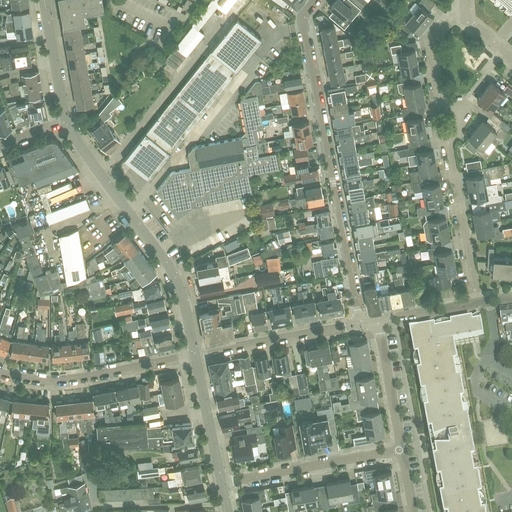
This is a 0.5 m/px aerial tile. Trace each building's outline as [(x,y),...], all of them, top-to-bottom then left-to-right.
[(58,0),(63,26),(80,23),(85,22),(84,12),(98,10),(98,13),(104,12),(102,0),(58,0)] [(187,9),(192,0),(191,0),(185,0),(182,7),(187,9)] [(210,0),(216,5),(226,12),(235,0),(210,0)] [(274,0),(283,7),(288,1),(296,8),(303,0),(274,0)] [(335,0),(330,7),(333,10),(328,15),(339,24),(344,19),(347,14),(353,19),(361,9),(352,2),(349,7),(340,0),(335,0)] [(428,12),(432,7),(435,3),(432,0),(421,0),(418,4),(415,1),(408,10),(413,14),(426,25),(433,17),(428,12)] [(511,0),(496,0),(510,11),(511,7),(511,0)] [(5,26),(31,23),(30,10),(14,12),(15,19),(5,21),(5,26)] [(419,34),(426,25),(413,14),(406,22),(404,21),(400,25),(410,33),(413,29),(419,34)] [(149,180),(156,172),(261,40),(235,20),(124,160),(149,180)] [(324,42),(337,40),(334,26),(331,26),(330,22),(322,24),(323,28),(321,28),(324,42)] [(17,37),(23,36),(33,35),(31,23),(5,26),(6,32),(16,31),(17,37)] [(65,36),(81,34),(80,23),(63,26),(65,36)] [(162,67),(171,74),(204,34),(193,25),(163,61),(166,63),(162,67)] [(363,38),(367,34),(362,30),(358,34),(358,35),(363,38)] [(67,46),(83,44),(81,34),(65,36),(67,46)] [(337,40),(324,42),(326,55),(339,53),(338,46),(344,45),(344,44),(351,42),(350,37),(343,38),(337,40)] [(68,57),(85,54),(83,44),(67,46),(68,57)] [(406,45),(400,46),(400,44),(390,46),(392,54),(397,53),(399,63),(417,60),(415,49),(407,51),(406,45)] [(370,45),(362,47),(363,56),(372,54),(370,45)] [(0,67),(31,63),(30,54),(31,53),(31,50),(29,48),(29,47),(15,49),(15,46),(0,47),(0,67)] [(329,69),(342,67),(339,53),(326,55),(329,69)] [(70,67),(87,64),(85,54),(68,57),(70,67)] [(400,80),(412,78),(411,72),(419,71),(417,60),(399,63),(401,74),(399,74),(400,80)] [(72,77),(88,74),(87,64),(70,67),(72,77)] [(343,72),(342,67),(329,69),(332,83),(346,80),(347,79),(346,73),(345,72),(343,72)] [(41,83),(39,71),(33,72),(22,74),(24,86),(41,83)] [(356,83),(366,81),(367,81),(365,73),(354,75),(356,83)] [(74,87),(90,84),(88,74),(72,77),(74,87)] [(270,93),(276,92),(275,91),(287,89),(287,88),(302,85),(301,82),(302,81),(302,77),(300,76),(300,75),(284,78),(285,82),(269,85),(270,93)] [(10,76),(0,78),(0,84),(8,83),(9,89),(19,87),(18,83),(18,81),(11,82),(10,76)] [(406,97),(423,94),(421,83),(414,84),(412,78),(400,80),(400,82),(397,83),(398,91),(402,94),(405,93),(406,97)] [(375,79),(367,81),(366,81),(367,87),(377,86),(375,79)] [(257,96),(263,95),(260,81),(255,83),(247,93),(247,97),(257,96)] [(491,82),(484,91),(498,103),(507,93),(511,97),(511,89),(511,88),(506,85),(503,89),(503,88),(501,90),(491,82)] [(26,98),(43,95),(41,83),(24,86),(26,98)] [(75,97),(92,94),(90,84),(74,87),(75,97)] [(329,102),(348,98),(347,91),(356,90),(355,85),(349,86),(349,85),(345,86),(345,87),(327,90),(329,102)] [(9,89),(10,95),(20,93),(20,90),(19,87),(9,89)] [(290,102),(304,99),(302,89),(279,93),(281,104),(290,102)] [(491,111),(498,103),(484,91),(477,99),(491,111)] [(92,94),(75,97),(77,107),(93,104),(92,94)] [(111,115),(109,112),(122,102),(115,94),(98,115),(99,116),(96,118),(98,120),(87,128),(100,145),(106,153),(120,143),(114,135),(103,121),(111,115)] [(402,115),(415,112),(413,107),(425,104),(423,94),(406,97),(408,107),(401,109),(402,115)] [(260,115),(259,105),(257,96),(247,97),(242,98),(240,100),(246,132),(256,130),(256,129),(262,128),(263,128),(261,120),(274,118),(273,113),(260,115)] [(13,118),(16,127),(31,121),(31,122),(45,116),(47,114),(44,97),(34,99),(25,101),(26,107),(20,109),(18,103),(8,106),(13,118)] [(331,113),(360,108),(359,104),(350,106),(348,98),(329,102),(331,113)] [(283,114),(289,113),(306,110),(304,99),(290,102),(291,107),(282,109),(283,114)] [(360,108),(331,113),(333,125),(353,122),(351,114),(365,112),(365,107),(360,108)] [(0,133),(12,129),(4,108),(0,109),(0,133)] [(408,131),(425,128),(423,117),(416,118),(415,112),(402,115),(403,121),(406,120),(408,131)] [(502,120),(493,112),(489,117),(497,124),(499,125),(502,120)] [(482,120),(475,129),(490,141),(494,136),(497,138),(502,138),(502,137),(507,132),(499,125),(497,124),(493,129),(485,122),(482,120)] [(295,135),(310,132),(308,121),(289,125),(290,129),(293,129),(295,135)] [(364,129),(361,130),(360,123),(353,125),(353,123),(334,127),(336,139),(365,133),(364,129)] [(258,143),(265,141),(262,128),(256,129),(256,130),(258,143)] [(408,148),(421,146),(420,140),(427,139),(425,128),(408,131),(410,142),(407,142),(408,148)] [(483,149),(490,141),(475,129),(468,137),(479,146),(475,151),(485,159),(489,154),(483,149)] [(255,143),(258,143),(256,130),(246,132),(247,136),(193,147),(187,154),(190,169),(258,156),(255,143)] [(310,132),(295,135),(296,141),(292,142),(293,147),(312,143),(310,132)] [(357,147),(356,141),(372,138),(371,132),(365,133),(336,139),(338,150),(357,147)] [(379,139),(379,143),(384,142),(387,142),(386,139),(385,133),(378,134),(379,139)] [(79,171),(80,171),(73,162),(57,140),(52,139),(5,157),(15,184),(33,177),(37,186),(78,171),(79,171)] [(258,156),(270,153),(267,141),(265,141),(258,143),(255,143),(258,156)] [(387,150),(386,142),(379,143),(380,151),(387,150)] [(418,164),(435,160),(433,149),(422,152),(421,146),(408,148),(398,150),(400,157),(416,154),(418,164)] [(306,147),(294,149),(296,162),(308,159),(306,147)] [(374,150),(359,153),(357,147),(338,150),(341,162),(372,156),(375,156),(374,150)] [(178,218),(194,206),(253,195),(249,175),(279,169),(276,152),(270,153),(258,156),(190,169),(171,173),(157,190),(178,218)] [(362,170),(361,165),(373,163),(372,156),(341,162),(343,174),(362,170)] [(411,182),(431,178),(430,173),(437,171),(435,160),(418,164),(419,170),(409,172),(411,182)] [(480,161),(466,164),(467,171),(478,168),(481,168),(480,161)] [(285,184),(319,178),(317,166),(309,167),(308,162),(294,165),(296,175),(284,177),(285,184)] [(484,180),(498,177),(497,171),(504,170),(503,164),(481,168),(478,168),(479,174),(466,177),(468,189),(485,186),(484,180)] [(9,169),(5,170),(4,167),(2,168),(1,167),(0,167),(0,186),(9,183),(11,186),(15,185),(9,169)] [(386,168),(383,169),(386,180),(390,179),(392,179),(390,170),(390,168),(386,168)] [(345,188),(374,182),(373,178),(364,180),(362,172),(343,176),(345,188)] [(424,197),(441,194),(439,183),(432,184),(431,178),(411,182),(413,192),(423,191),(424,197)] [(295,197),(322,192),(320,182),(296,186),(297,191),(294,192),(295,197)] [(348,199),(367,196),(365,188),(374,187),(374,182),(345,188),(348,199)] [(485,204),(497,202),(506,200),(505,193),(498,195),(497,189),(496,184),(490,184),(485,186),(468,189),(471,200),(484,198),(485,204)] [(303,206),(308,206),(324,203),(322,192),(295,197),(296,198),(289,199),(290,204),(302,202),(303,206)] [(367,195),(367,196),(348,199),(350,211),(374,206),(375,206),(373,194),(367,195)] [(418,215),(425,214),(437,212),(436,206),(444,205),(442,199),(444,199),(443,194),(442,195),(441,194),(424,197),(426,206),(418,207),(417,209),(418,215)] [(261,204),(262,202),(262,198),(259,197),(256,197),(254,200),(255,203),(257,205),(261,204)] [(85,199),(75,203),(78,211),(89,207),(85,199)] [(396,202),(391,203),(393,215),(399,214),(396,202)] [(475,224),(492,221),(491,215),(499,213),(497,202),(485,204),(486,210),(473,212),(475,224)] [(259,219),(266,217),(274,216),(272,204),(257,207),(259,219)] [(350,211),(352,223),(377,218),(374,206),(350,211)] [(299,228),(331,222),(329,211),(314,214),(316,220),(298,223),(299,228)] [(425,232),(448,227),(446,216),(438,218),(437,212),(425,214),(426,220),(423,224),(425,232)] [(28,220),(27,215),(2,224),(4,229),(28,220)] [(257,219),(261,236),(269,234),(266,217),(257,219)] [(33,232),(28,220),(14,225),(19,238),(33,232)] [(355,236),(383,231),(382,227),(373,229),(371,221),(352,225),(355,236)] [(492,221),(475,224),(477,236),(490,233),(492,239),(504,237),(503,231),(497,232),(496,226),(493,227),(492,221)] [(331,222),(299,228),(300,233),(317,229),(318,235),(333,232),(331,222)] [(431,248),(443,245),(442,240),(450,238),(448,227),(425,232),(426,239),(430,242),(431,248)] [(16,233),(11,228),(7,233),(11,238),(16,233)] [(59,236),(67,285),(86,277),(78,229),(59,236)] [(357,248),(376,244),(374,237),(384,236),(383,231),(355,236),(357,248)] [(108,258),(132,240),(126,233),(112,243),(115,246),(105,254),(108,258)] [(29,234),(19,238),(26,258),(36,255),(29,234)] [(337,250),(335,243),(335,244),(334,239),(327,241),(326,238),(311,241),(312,248),(321,246),(322,253),(337,250)] [(124,258),(138,248),(132,240),(108,258),(111,263),(121,255),(124,258)] [(400,248),(387,250),(377,252),(376,244),(357,248),(359,259),(387,254),(400,252),(400,248)] [(437,264),(454,261),(452,250),(445,251),(443,245),(431,248),(426,248),(428,257),(432,260),(436,259),(437,264)] [(279,246),(261,253),(263,259),(266,259),(279,256),(281,256),(279,246)] [(248,247),(227,255),(229,264),(251,256),(248,247)] [(125,270),(143,256),(138,248),(124,258),(127,262),(121,267),(115,268),(117,273),(118,273),(125,270)] [(505,276),(507,258),(493,257),(494,248),(488,248),(487,269),(492,269),(492,275),(505,276)] [(23,253),(16,250),(13,259),(20,261),(23,253)] [(359,259),(361,271),(380,268),(379,260),(388,259),(387,254),(359,259)] [(36,255),(26,258),(28,263),(38,260),(36,255)] [(196,265),(198,274),(219,270),(218,267),(227,266),(225,255),(216,257),(217,261),(196,265)] [(259,264),(263,263),(261,256),(261,255),(256,256),(253,257),(255,265),(259,264)] [(87,269),(97,264),(94,256),(86,262),(87,269)] [(130,279),(136,274),(150,264),(143,256),(125,270),(118,273),(121,276),(126,275),(130,279)] [(281,268),(279,256),(266,259),(268,271),(281,268)] [(338,257),(322,260),(323,267),(340,263),(338,257)] [(38,260),(28,263),(30,268),(40,264),(38,260)] [(312,262),(315,277),(324,276),(321,260),(312,262)] [(454,261),(437,264),(439,275),(436,275),(438,287),(451,285),(449,273),(456,272),(454,261)] [(40,264),(30,268),(32,273),(42,269),(40,264)] [(97,264),(87,269),(88,275),(94,272),(93,270),(99,267),(97,264)] [(137,286),(148,278),(156,272),(150,264),(136,274),(139,278),(129,285),(131,288),(137,286)] [(410,264),(396,266),(398,273),(411,271),(410,264)] [(209,283),(222,281),(229,280),(227,266),(218,267),(219,270),(198,274),(200,284),(209,282),(209,283)] [(398,278),(396,266),(391,267),(396,290),(388,292),(392,309),(403,306),(398,278)] [(42,269),(32,273),(34,278),(44,274),(42,269)] [(44,274),(34,278),(40,296),(62,287),(56,269),(44,274)] [(280,281),(278,270),(256,275),(258,285),(280,281)] [(381,293),(379,279),(377,270),(373,271),(375,285),(380,311),(392,309),(388,292),(381,293)] [(4,273),(0,280),(5,283),(8,276),(4,273)] [(87,284),(90,284),(97,281),(97,279),(95,275),(87,278),(87,284)] [(336,284),(332,285),(330,276),(325,277),(327,286),(326,286),(331,313),(334,313),(334,315),(340,314),(339,312),(342,311),(342,308),(343,308),(342,303),(341,303),(340,297),(341,296),(340,290),(337,291),(336,284)] [(403,306),(415,304),(412,287),(404,289),(402,278),(398,278),(403,306)] [(25,281),(20,279),(17,292),(22,294),(25,281)] [(91,291),(104,287),(102,279),(97,281),(90,284),(91,291)] [(138,299),(152,296),(161,294),(161,292),(162,291),(161,288),(160,287),(158,281),(142,285),(138,288),(118,293),(119,297),(137,293),(138,299)] [(209,282),(200,284),(199,284),(202,296),(224,292),(222,281),(209,283),(209,282)] [(33,283),(27,282),(24,291),(30,293),(33,283)] [(371,286),(371,284),(370,282),(363,283),(369,311),(371,312),(380,311),(375,285),(371,286)] [(328,314),(331,313),(326,286),(321,287),(324,299),(318,300),(321,315),(322,315),(322,317),(328,316),(328,314)] [(64,287),(65,297),(73,296),(72,287),(64,287)] [(104,287),(91,291),(93,299),(106,296),(104,287)] [(282,323),(276,289),(275,287),(269,288),(270,293),(272,296),(275,308),(269,309),(272,325),(273,325),(273,326),(279,325),(278,323),(282,323)] [(276,289),(282,323),(286,322),(286,323),(291,322),(291,321),(292,321),(289,305),(283,306),(280,289),(276,289)] [(301,290),(307,318),(310,317),(311,319),(316,318),(316,316),(317,316),(314,300),(308,301),(306,289),(301,290)] [(303,319),(307,318),(301,290),(297,291),(299,303),(293,304),(296,320),(297,320),(298,321),(303,320),(303,319)] [(226,311),(227,316),(230,316),(245,311),(242,294),(216,298),(218,307),(230,305),(231,310),(226,311)] [(142,313),(156,309),(166,307),(163,295),(146,300),(132,303),(132,301),(114,305),(117,315),(134,311),(133,309),(141,307),(142,313)] [(256,312),(254,302),(254,298),(248,299),(248,296),(243,296),(246,314),(251,313),(254,328),(267,326),(264,310),(256,312)] [(511,340),(511,307),(501,309),(502,325),(506,325),(507,333),(511,332),(511,341),(511,340)] [(230,316),(227,316),(222,317),(220,308),(209,310),(209,313),(200,315),(202,325),(220,322),(230,320),(230,316)] [(0,339),(6,323),(7,323),(10,315),(5,314),(0,326),(0,339)] [(152,323),(154,329),(170,325),(167,314),(151,317),(151,316),(138,319),(121,323),(123,330),(152,323)] [(486,511),(471,427),(455,343),(485,337),(481,319),(420,330),(412,341),(444,511),(486,511)] [(41,333),(41,329),(42,323),(37,322),(37,333),(35,343),(31,342),(28,358),(34,359),(34,357),(38,358),(41,333)] [(224,340),(235,338),(231,323),(221,325),(220,322),(202,325),(204,339),(209,343),(223,340),(224,340)] [(12,325),(7,323),(6,323),(0,339),(0,352),(4,354),(10,339),(12,334),(9,333),(12,325)] [(83,341),(83,337),(86,336),(84,323),(76,324),(77,332),(80,356),(84,356),(84,357),(90,357),(88,341),(83,341)] [(23,331),(23,326),(18,325),(17,333),(18,333),(17,340),(12,339),(10,355),(16,356),(16,355),(19,355),(23,331)] [(71,359),(70,343),(65,343),(63,327),(59,328),(59,334),(62,358),(66,358),(66,359),(71,359)] [(49,345),(45,344),(47,330),(41,329),(41,333),(38,358),(41,358),(41,360),(47,360),(49,345)] [(101,330),(92,332),(95,343),(104,341),(101,330)] [(28,358),(31,342),(26,341),(28,331),(23,331),(19,355),(23,356),(22,357),(28,358)] [(77,357),(80,356),(77,332),(69,333),(70,343),(71,359),(77,358),(77,357)] [(58,359),(62,358),(59,334),(55,334),(56,344),(51,345),(53,361),(59,360),(58,359)] [(172,341),(171,335),(153,340),(151,334),(140,337),(143,348),(145,347),(147,355),(158,352),(174,348),(174,347),(175,345),(174,342),(172,341)] [(351,354),(369,351),(367,340),(354,342),(353,339),(347,340),(348,349),(350,349),(351,353),(351,354)] [(328,345),(327,345),(326,343),(323,344),(322,346),(319,346),(325,379),(329,378),(328,372),(326,360),(331,359),(328,345)] [(319,346),(314,347),(313,346),(311,347),(310,348),(309,348),(309,349),(304,350),(307,364),(316,362),(319,380),(325,379),(319,346)] [(338,349),(331,350),(333,361),(340,360),(338,349)] [(105,351),(94,353),(95,364),(106,363),(105,351)] [(360,371),(359,365),(371,363),(369,351),(351,354),(353,366),(348,367),(349,373),(360,371)] [(287,352),(272,355),(275,371),(283,370),(285,376),(291,375),(287,352)] [(252,365),(250,365),(249,355),(240,357),(245,385),(256,383),(253,367),(252,365)] [(267,356),(266,356),(265,355),(261,356),(261,357),(254,359),(256,366),(253,367),(256,383),(257,391),(265,389),(262,374),(270,373),(267,356)] [(234,369),(229,370),(227,360),(221,361),(213,362),(210,367),(212,378),(213,378),(235,373),(234,369)] [(376,387),(373,375),(361,377),(360,371),(349,373),(351,385),(350,387),(351,391),(376,387)] [(232,387),(231,380),(236,379),(235,373),(213,378),(215,390),(232,387)] [(305,374),(288,377),(291,388),(297,387),(298,395),(309,393),(305,374)] [(163,393),(181,389),(179,378),(172,379),(171,376),(160,378),(163,393)] [(141,383),(143,398),(150,397),(148,382),(141,383)] [(141,383),(137,384),(137,383),(131,384),(130,386),(127,386),(132,411),(136,411),(136,408),(134,406),(133,401),(143,399),(143,398),(141,383)] [(257,391),(256,383),(245,385),(247,394),(257,393),(257,391)] [(132,411),(127,386),(124,387),(122,386),(116,387),(120,404),(127,402),(128,407),(127,409),(128,412),(132,411)] [(104,391),(111,425),(115,424),(113,413),(111,411),(110,406),(118,404),(114,387),(108,389),(107,390),(104,391)] [(366,407),(365,400),(378,398),(376,387),(351,391),(348,395),(350,410),(355,409),(366,407)] [(176,402),(184,401),(181,389),(163,393),(157,394),(160,406),(170,404),(170,407),(177,405),(176,402)] [(111,425),(104,391),(101,392),(99,391),(93,392),(96,409),(104,407),(105,412),(104,414),(106,425),(111,425)] [(278,391),(272,392),(269,393),(270,400),(279,399),(278,391)] [(231,393),(216,396),(219,409),(234,406),(245,404),(243,397),(239,398),(237,392),(231,393)] [(260,402),(258,395),(250,396),(252,404),(260,402)] [(1,396),(0,398),(0,416),(1,412),(6,413),(10,397),(5,396),(4,397),(1,396)] [(83,400),(86,430),(86,434),(91,434),(89,414),(94,414),(92,397),(86,398),(86,400),(83,400)] [(18,436),(22,400),(18,400),(18,398),(12,398),(11,414),(15,414),(13,435),(18,436)] [(28,422),(29,416),(31,400),(25,399),(25,401),(22,400),(18,436),(22,436),(24,425),(24,421),(28,422)] [(76,422),(76,416),(74,399),(68,400),(68,402),(65,402),(67,427),(72,426),(72,422),(76,422)] [(86,430),(83,400),(80,400),(79,399),(74,399),(76,416),(76,422),(81,421),(82,431),(86,430)] [(281,399),(266,402),(268,412),(273,411),(273,414),(283,412),(281,399)] [(37,427),(40,402),(36,402),(37,400),(31,400),(29,416),(33,416),(32,426),(37,427)] [(50,403),(50,402),(40,401),(40,402),(37,427),(36,433),(50,434),(50,418),(48,417),(49,403),(50,403)] [(67,427),(65,402),(62,402),(61,401),(55,402),(57,418),(62,417),(62,422),(60,424),(61,433),(68,432),(67,427)] [(266,412),(264,401),(253,404),(255,414),(258,413),(266,412)] [(157,405),(143,407),(143,420),(160,416),(157,405)] [(382,422),(380,410),(367,413),(366,407),(355,409),(357,420),(363,419),(364,425),(382,422)] [(220,416),(223,431),(239,427),(239,423),(251,421),(249,408),(236,411),(236,413),(220,416)] [(266,412),(258,413),(260,425),(268,424),(266,412)] [(327,418),(300,423),(304,449),(317,446),(316,444),(332,441),(327,418)] [(191,423),(175,424),(147,427),(146,422),(115,424),(111,425),(106,425),(97,426),(98,439),(148,436),(148,437),(163,436),(193,432),(191,424),(191,423)] [(352,437),(354,446),(373,442),(372,436),(384,433),(382,422),(364,425),(366,435),(352,437)] [(259,433),(257,433),(259,443),(266,441),(265,432),(263,425),(257,426),(259,433)] [(285,452),(290,451),(289,449),(296,448),(294,437),(291,425),(279,427),(281,434),(274,435),(276,445),(274,445),(276,454),(278,456),(285,454),(285,452)] [(175,443),(195,441),(193,432),(163,436),(164,440),(174,440),(175,443)] [(255,433),(247,435),(235,437),(236,443),(234,444),(235,448),(232,449),(235,461),(248,459),(247,457),(253,455),(251,445),(257,444),(257,443),(255,434),(255,433)] [(148,446),(148,437),(148,436),(98,439),(99,450),(109,449),(129,448),(148,446)] [(70,447),(79,446),(78,438),(69,439),(70,447)] [(181,460),(197,457),(197,455),(199,453),(198,451),(196,450),(195,445),(186,447),(186,445),(171,448),(172,454),(180,453),(181,460)] [(129,448),(109,449),(109,456),(129,455),(129,448)] [(168,480),(162,481),(163,486),(169,485),(176,484),(192,482),(191,480),(201,478),(198,466),(182,469),(174,471),(175,478),(168,480)] [(137,469),(138,477),(159,475),(158,467),(137,469)] [(376,486),(393,483),(391,472),(379,474),(377,468),(365,470),(367,482),(375,480),(376,486)] [(352,492),(351,489),(350,479),(338,481),(341,499),(347,498),(348,504),(360,501),(358,491),(352,492)] [(335,500),(341,499),(338,481),(327,483),(329,496),(323,497),(325,508),(336,506),(335,500)] [(71,496),(87,492),(84,482),(60,488),(62,493),(70,491),(71,496)] [(383,497),(386,496),(396,495),(393,483),(376,486),(377,492),(371,493),(373,505),(384,503),(383,497)] [(190,502),(206,499),(203,486),(194,488),(193,486),(182,488),(183,494),(188,494),(190,502)] [(316,498),(316,495),(314,486),(303,488),(306,505),(312,504),(313,510),(325,508),(323,497),(316,498)] [(302,511),(307,511),(306,505),(303,488),(291,490),(292,492),(293,500),(293,502),(287,504),(288,508),(288,511),(302,511)] [(244,511),(261,507),(260,501),(266,500),(264,489),(253,491),(254,497),(242,499),(244,511)] [(87,492),(71,496),(71,497),(65,499),(65,502),(59,503),(61,511),(67,510),(68,511),(80,511),(86,510),(85,505),(90,504),(90,502),(91,502),(89,493),(87,493),(87,492)] [(7,511),(19,511),(16,500),(5,504),(7,511)] [(398,511),(398,507),(388,509),(385,509),(384,503),(373,505),(374,511),(398,511)]
